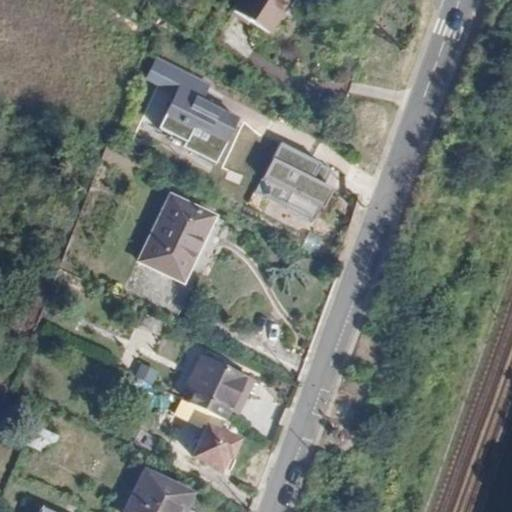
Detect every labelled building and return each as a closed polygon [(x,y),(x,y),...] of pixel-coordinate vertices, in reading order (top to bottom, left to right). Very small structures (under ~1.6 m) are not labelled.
[(244,0),(235,16),(270,37),(293,0),(244,0)] [(162,80),(170,65),(156,58),(146,78),(176,93),(178,89),(162,80)] [(201,100),(208,85),(186,73),(170,65),(162,80),(178,89),(201,100)] [(201,100),(178,89),(176,93),(166,113),(172,116),(164,133),(186,143),(191,134),(208,143),(213,135),(225,142),(237,118),(201,100)] [(172,116),(166,113),(158,130),(164,133),(172,116)] [(330,170),(278,144),(254,192),(313,221),(329,189),(322,186),(330,170)] [(171,194),(139,261),(184,282),(216,215),(171,194)] [(203,359),(189,389),(194,392),(233,410),(239,413),(253,383),(203,359)] [(185,402),(227,422),(233,410),(194,392),(192,397),(184,394),(181,400),(185,402)] [(179,414),(208,429),(210,426),(239,440),(243,430),(227,422),(185,402),(179,414)] [(208,429),(196,457),(228,471),(241,441),(239,440),(210,426),(208,429)] [(36,430),(29,447),(44,454),(52,437),(36,430)] [(126,511),(183,511),(192,497),(145,474),(126,511)]
